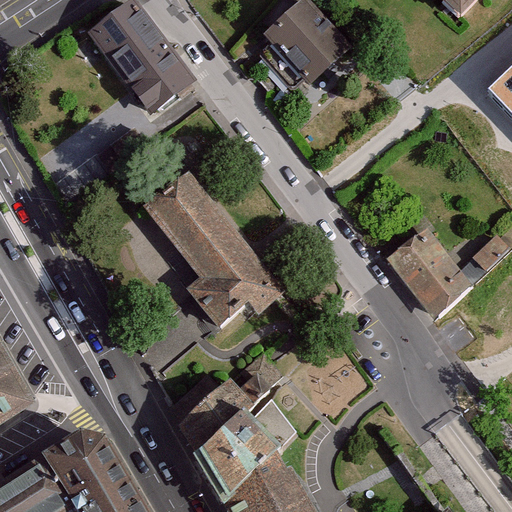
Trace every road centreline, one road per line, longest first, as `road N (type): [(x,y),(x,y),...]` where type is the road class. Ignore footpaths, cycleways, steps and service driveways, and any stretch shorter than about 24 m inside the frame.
road 1 (residential): [(160,0),(410,337)]
road 2 (primary): [(0,203),(112,399)]
road 3 (residential): [(112,399),(0,468)]
road 4 (primary): [(112,399),(178,511)]
